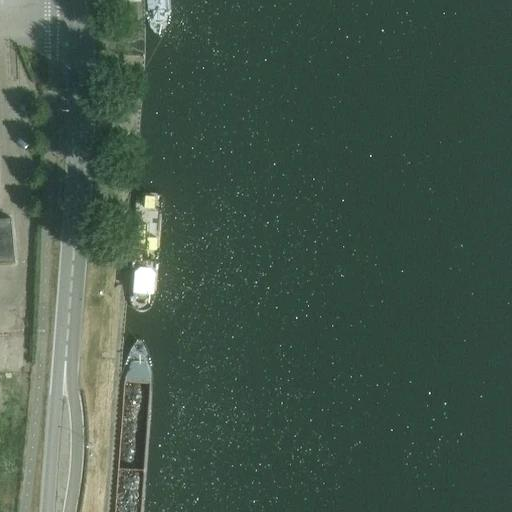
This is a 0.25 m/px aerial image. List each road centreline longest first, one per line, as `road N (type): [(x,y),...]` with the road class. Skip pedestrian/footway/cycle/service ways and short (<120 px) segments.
road 1 (primary): [(63,362),(77,151),(76,0)]
road 2 (primary): [(67,511),(76,440),(63,362)]
road 3 (primary): [(63,362),(45,511)]
